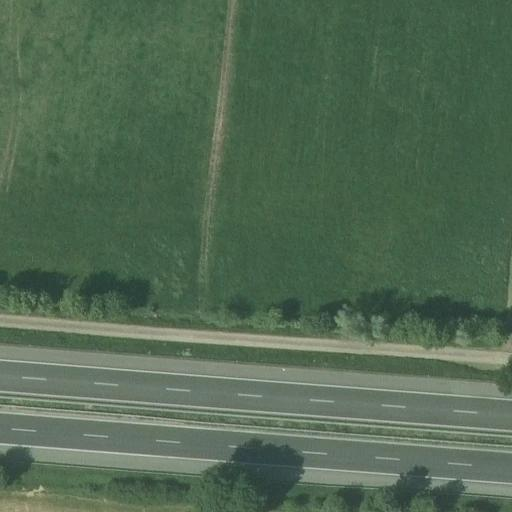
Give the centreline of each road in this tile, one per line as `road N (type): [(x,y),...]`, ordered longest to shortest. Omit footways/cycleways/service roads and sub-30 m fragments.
road 1 (motorway): [(0,421),(511,463)]
road 2 (unclassified): [(0,315),(511,355)]
road 3 (motorway): [(511,410),(0,370)]
